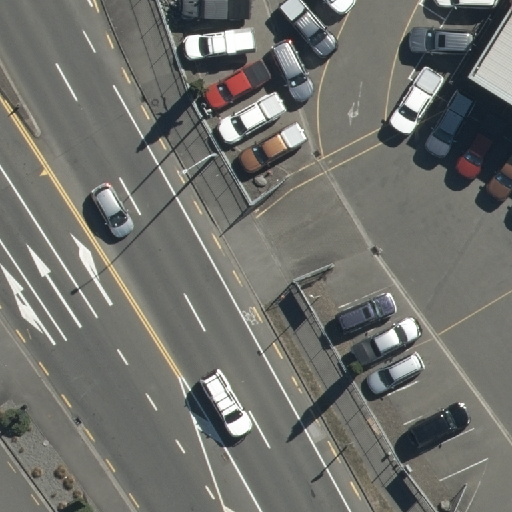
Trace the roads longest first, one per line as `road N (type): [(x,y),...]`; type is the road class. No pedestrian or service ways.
road 1 (primary): [(250,511),(116,271)]
road 2 (primary): [(39,51),(116,271)]
road 3 (primary): [(116,271),(0,142)]
